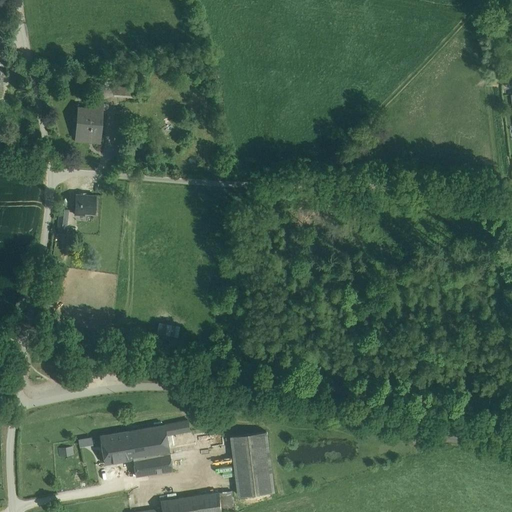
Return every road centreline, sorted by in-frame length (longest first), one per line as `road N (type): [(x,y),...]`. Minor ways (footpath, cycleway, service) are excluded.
road 1 (unclassified): [(19,401),(139,385),(511,449)]
road 2 (unclassified): [(55,173),(239,185),(511,186)]
road 3 (unclassified): [(55,173),(19,401)]
road 4 (unclassified): [(14,0),(55,173)]
